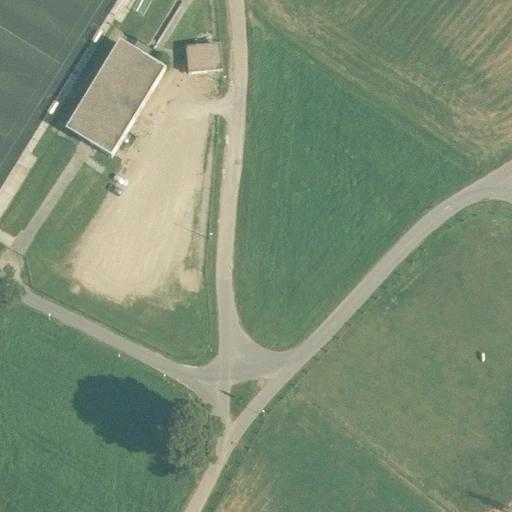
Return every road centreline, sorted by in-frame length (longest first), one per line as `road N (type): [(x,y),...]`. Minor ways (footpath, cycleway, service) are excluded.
road 1 (unclassified): [(235,0),(239,72),(219,374)]
road 2 (unclassified): [(295,367),(423,231),(489,184)]
road 3 (unclassified): [(0,286),(187,375),(219,374)]
